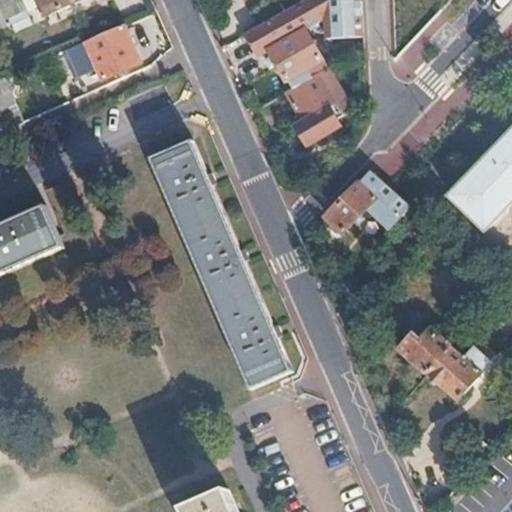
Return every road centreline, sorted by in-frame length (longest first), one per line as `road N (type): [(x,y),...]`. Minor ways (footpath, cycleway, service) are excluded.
road 1 (residential): [(279,231),(399,511)]
road 2 (residential): [(173,0),(279,231)]
road 3 (residential): [(508,0),(385,125)]
road 4 (residential): [(385,125),(304,220),(279,231)]
road 5 (residential): [(385,125),(370,0)]
